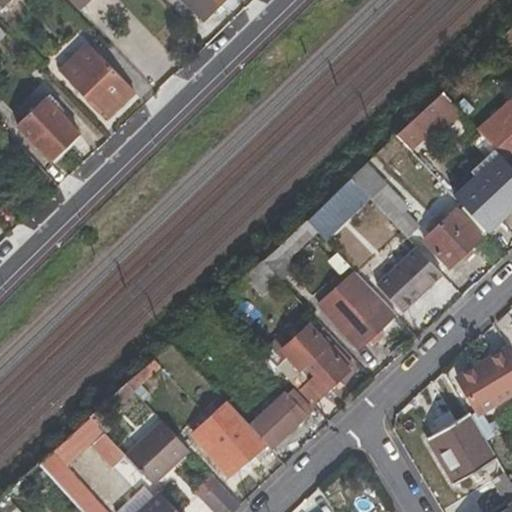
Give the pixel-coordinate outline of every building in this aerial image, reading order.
[(182,0),(204,21),(223,0),(182,0)] [(89,43),(58,72),(98,113),(102,112),(106,116),(134,91),(89,43)] [(511,150),(511,97),(477,129),(498,153),(505,158),(511,150)] [(45,98),(16,124),(51,160),(78,132),(45,98)] [(438,108),(441,105),(435,98),(396,135),(411,151),(446,117),(438,108)] [(511,198),(511,165),(505,158),(498,153),(462,187),(492,218),(511,198)] [(449,267),(487,231),(464,208),(460,213),(455,208),(446,218),(442,214),(434,222),(437,226),(423,239),(449,267)] [(419,227),(401,209),(390,219),(408,238),(419,227)] [(282,257),(314,227),(306,218),(261,260),(280,281),(292,268),(282,257)] [(376,284),(403,312),(443,274),(417,247),(376,284)] [(387,317),(378,307),(383,301),(360,277),(352,285),(348,288),(356,297),(336,316),(332,320),(356,346),(368,335),(374,342),(381,335),(375,328),(387,317)] [(346,279),(323,302),(336,316),(356,297),(348,288),(352,285),(346,279)] [(286,343),(293,350),(277,366),(300,390),(311,380),(323,393),(354,364),(329,338),(325,342),(308,323),(286,343)] [(286,343),(278,335),(263,350),(277,366),(293,350),(286,343)] [(480,413),(511,393),(511,354),(508,347),(458,377),(480,413)] [(135,392),(162,366),(154,357),(126,382),(135,392)] [(300,390),(312,404),(323,393),(311,380),(300,390)] [(267,443),(272,449),(307,415),(301,409),(306,405),(293,390),(288,395),(287,393),(251,426),(267,443)] [(267,443),(251,426),(227,399),(190,434),(231,477),(267,443)] [(453,483),(496,458),(470,414),(427,439),(453,483)] [(154,485),(190,450),(161,420),(125,454),(154,485)] [(511,484),(504,472),(492,479),(506,504),(511,500),(511,484)] [(214,476),(202,488),(208,494),(221,483),(214,476)] [(208,494),(224,511),(233,511),(241,505),(221,483),(208,494)] [(179,511),(160,491),(138,511),(179,511)] [(21,511),(4,493),(0,496),(0,510),(1,511),(21,511)] [(511,511),(511,500),(506,504),(508,507),(499,511),(511,511)]
